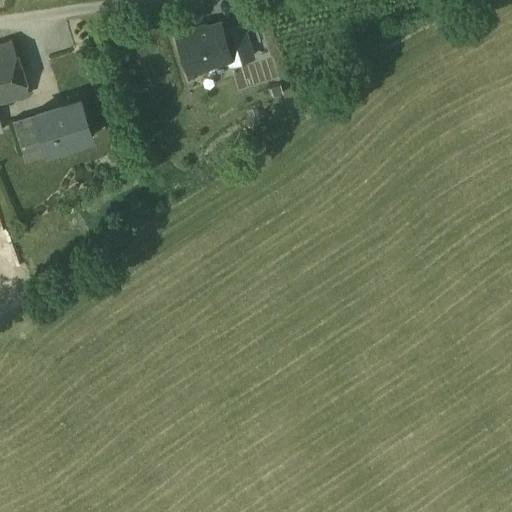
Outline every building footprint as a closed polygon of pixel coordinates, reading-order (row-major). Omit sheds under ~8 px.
[(220,23),(179,36),(189,69),(194,67),(200,70),(209,67),(211,63),(228,57),(231,56),(222,30),(220,23)] [(222,30),(231,56),(228,57),(230,63),(253,56),(243,24),(222,30)] [(12,40),(0,43),(0,101),(29,93),(12,40)] [(81,97),(13,119),(21,145),(41,138),(45,150),(93,135),(81,97)] [(0,291),(11,292),(11,277),(0,277),(0,291)]
